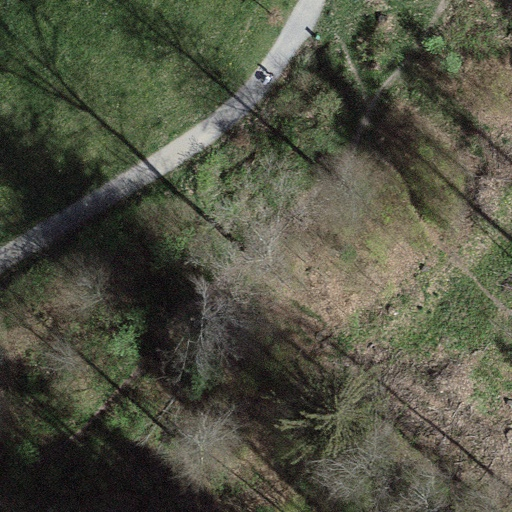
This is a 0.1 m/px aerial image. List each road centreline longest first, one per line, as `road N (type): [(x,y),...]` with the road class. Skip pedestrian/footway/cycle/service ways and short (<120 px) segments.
road 1 (track): [(0,480),(66,445),(174,330),(374,101),(446,0)]
road 2 (track): [(316,0),(295,39),(213,126),(0,260)]
